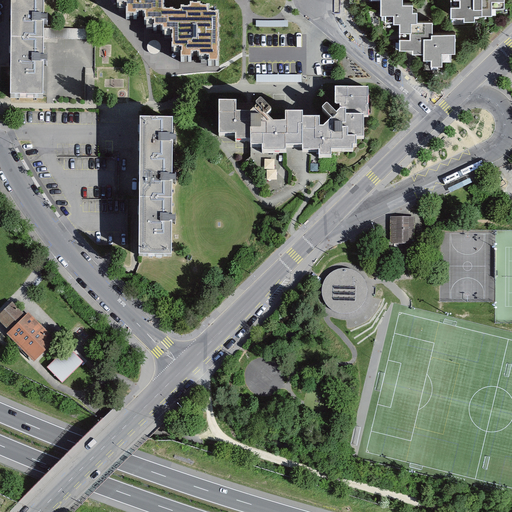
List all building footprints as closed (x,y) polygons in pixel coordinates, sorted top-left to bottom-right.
[(12,80),(12,97),(43,98),(43,66),(47,67),(47,60),(44,60),(44,28),(44,26),(47,26),(47,21),(44,21),(44,0),(12,0),(12,30),(12,80)] [(119,0),(119,1),(128,1),(128,13),(135,13),(136,9),(149,9),(149,24),(164,24),(164,29),(172,29),(172,48),(182,48),(182,55),(192,55),(192,49),(200,49),(200,53),(203,53),(203,62),(217,62),(218,12),(208,12),(208,6),(201,6),(200,3),(195,3),(192,3),(192,7),(183,7),(182,10),(162,10),(162,0),(119,0)] [(458,53),(458,32),(435,32),(435,20),(420,20),(420,14),(420,8),(415,8),(415,0),(382,0),(382,5),(382,11),(386,11),(386,19),(402,20),(401,49),(414,49),(414,53),(426,53),(426,58),(433,58),(433,65),(445,65),(445,62),(453,62),(453,52),(458,53)] [(457,0),(457,11),(470,10),(470,14),(480,14),(480,20),(493,20),(493,11),(505,11),(505,0),(457,0)] [(235,100),(216,100),(216,134),(233,134),(233,140),(249,140),(249,146),(262,146),(262,152),(284,152),(287,152),(287,146),(303,146),(303,152),(320,152),(320,158),(333,158),(333,152),(355,152),(355,147),(359,147),(359,140),(366,140),(366,120),(369,120),(369,90),(336,90),(336,108),(340,108),(340,112),(340,114),(329,104),(328,103),(328,104),(324,108),(323,108),(323,109),(333,119),(329,123),(324,127),(321,127),(321,118),(304,117),(304,111),(285,111),(285,121),(278,121),(273,121),(265,114),(271,109),(261,98),(260,97),(259,97),(255,101),(255,102),(255,103),(256,104),(250,112),(234,112),(235,100)] [(139,225),(139,257),(173,257),(174,222),(177,222),(177,217),(174,217),(174,180),(178,180),(178,175),(174,175),(174,139),(178,139),(178,133),(174,133),(174,116),(140,115),(140,145),(140,186),(139,225)] [(448,189),(451,193),(473,183),(471,179),(448,189)] [(415,217),(391,217),(391,243),(415,243),(415,217)] [(333,310),(339,313),(347,313),(354,311),(361,307),(365,300),(367,293),(366,285),(363,278),(358,273),(351,269),(344,268),(337,269),(331,273),(326,278),(323,285),(322,292),(323,299),(327,305),(333,310)] [(32,360),(54,339),(28,312),(25,315),(12,302),(0,314),(0,322),(9,332),(6,334),(32,360)] [(61,381),(82,361),(70,348),(49,367),(61,381)]
